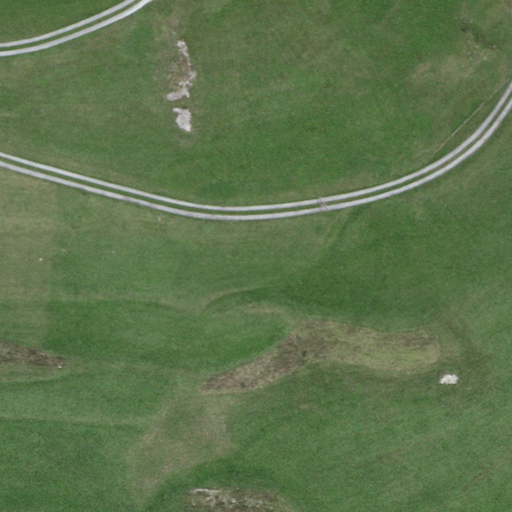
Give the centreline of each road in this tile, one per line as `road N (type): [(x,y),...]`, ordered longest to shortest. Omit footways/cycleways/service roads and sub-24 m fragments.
road 1 (track): [(511,98),(496,130),(420,181),(291,210),(157,204),(0,157)]
road 2 (track): [(0,55),(60,42),(152,0)]
